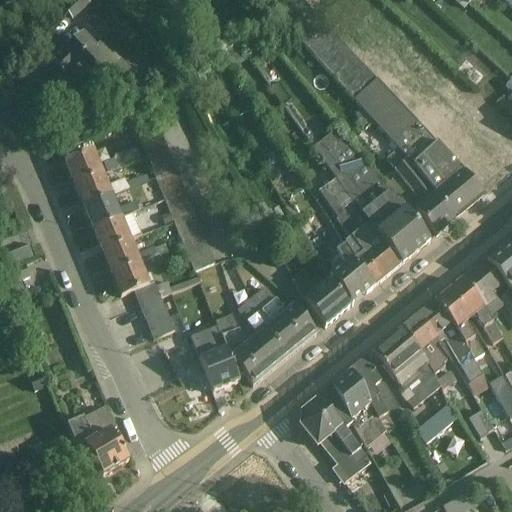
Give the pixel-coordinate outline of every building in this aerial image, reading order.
[(0,0),(0,17),(11,0),(10,0),(0,0)] [(79,0),(61,17),(72,29),(90,13),(79,0)] [(315,43),(407,156),(398,163),(405,170),(437,144),(339,24),(315,43)] [(82,42),(51,69),(65,84),(70,80),(88,99),(90,97),(95,102),(106,91),(111,96),(130,78),(103,48),(95,56),(82,42)] [(486,109),(502,130),(509,124),(505,119),(509,116),(497,101),(486,109)] [(169,221),(172,229),(193,280),(214,272),(152,120),(131,129),(169,221)] [(511,173),(511,129),(511,128),(488,147),(511,173)] [(485,200),(508,181),(483,153),(461,172),(485,200)] [(116,165),(103,171),(107,180),(139,167),(134,155),(115,162),(116,165)] [(73,193),(103,181),(93,158),(64,170),(73,193)] [(456,223),(479,205),(455,177),(433,195),(456,223)] [(103,181),(73,193),(83,216),(112,203),(142,191),(140,185),(126,190),(124,185),(108,193),(103,181)] [(456,223),(433,195),(407,217),(430,245),(456,223)] [(112,203),(83,216),(92,238),(132,221),(139,218),(135,209),(118,217),(112,203)] [(395,272),(425,248),(398,215),(368,239),(395,272)] [(132,221),(92,238),(101,260),(130,248),(141,242),(132,221)] [(172,229),(169,221),(160,225),(164,233),(172,229)] [(395,272),(368,239),(338,262),(366,296),(395,272)] [(511,241),(500,251),(511,265),(511,241)] [(130,248),(101,260),(111,283),(140,271),(130,248)] [(164,251),(139,261),(143,269),(168,258),(164,251)] [(511,265),(500,251),(478,269),(502,298),(511,289),(511,265)] [(29,253),(6,262),(10,274),(33,264),(29,253)] [(343,314),(366,296),(338,262),(316,281),(343,314)] [(456,288),(479,316),(502,298),(478,269),(456,288)] [(140,271),(111,283),(120,306),(133,301),(154,291),(150,281),(145,284),(140,271)] [(6,294),(21,288),(29,285),(24,272),(0,280),(6,294)] [(343,314),(316,281),(291,301),(318,335),(343,314)] [(154,291),(133,301),(139,315),(160,306),(200,292),(197,286),(169,296),(166,289),(155,294),(154,291)] [(21,288),(6,294),(10,303),(25,298),(21,288)] [(456,288),(442,299),(465,328),(479,316),(456,288)] [(249,349),(272,377),(314,343),(291,315),(274,329),(272,326),(282,318),(265,296),(237,319),(254,341),(266,331),(268,333),(249,349)] [(427,311),(451,340),(465,328),(442,299),(427,311)] [(160,306),(139,315),(153,348),(173,339),(170,331),(160,306)] [(427,311),(411,325),(434,353),(451,340),(427,311)] [(237,387),(214,330),(210,321),(197,326),(208,350),(199,354),(214,396),(237,387)] [(231,324),(214,330),(237,387),(243,385),(251,395),(272,377),(249,349),(234,362),(230,354),(241,350),(231,324)] [(395,338),(419,366),(434,353),(411,325),(395,338)] [(180,326),(170,331),(173,339),(184,335),(180,326)] [(390,390),(419,366),(395,338),(366,361),(390,390)] [(359,365),(342,381),(366,409),(384,394),(359,365)] [(41,380),(28,386),(34,399),(47,394),(41,380)] [(324,396),(349,424),(366,409),(342,381),(324,396)] [(511,381),(500,388),(511,412),(511,381)] [(324,396),(311,408),(335,436),(349,424),(324,396)] [(295,437),(311,456),(335,436),(311,408),(296,421),(295,437)] [(441,453),(470,429),(457,413),(428,437),(441,453)] [(105,416),(67,435),(76,458),(83,455),(101,486),(127,470),(109,440),(115,436),(105,416)] [(227,488),(245,511),(268,511),(297,491),(269,455),(227,488)]
